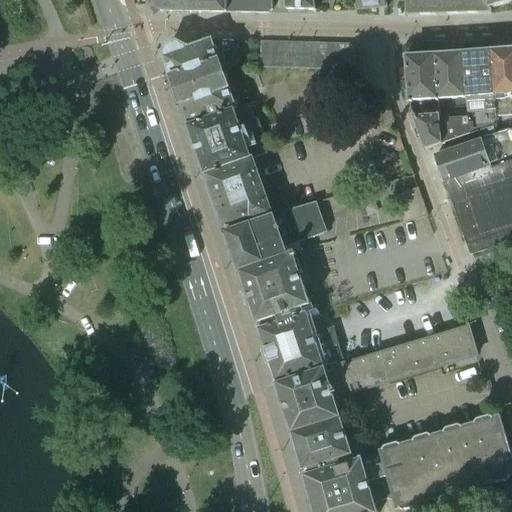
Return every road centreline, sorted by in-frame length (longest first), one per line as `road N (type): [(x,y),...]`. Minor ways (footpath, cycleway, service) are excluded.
road 1 (primary): [(253,511),(216,349),(117,35)]
road 2 (residential): [(387,29),(167,26),(117,35)]
road 3 (residential): [(511,27),(387,29)]
